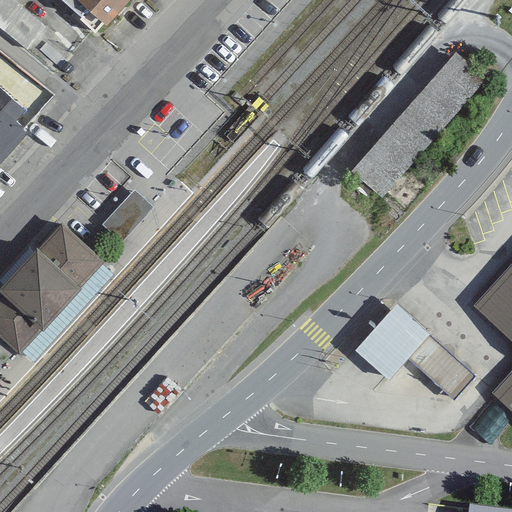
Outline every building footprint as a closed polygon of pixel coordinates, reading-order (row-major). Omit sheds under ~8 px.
[(20,0),(0,0),(0,23),(29,44),(47,19),(20,0)] [(81,0),(104,21),(123,0),(81,0)] [(460,60),(360,166),(383,187),(483,81),(460,60)] [(0,79),(0,171),(45,117),(0,79)] [(131,186),(104,223),(125,238),(152,201),(131,186)] [(62,220),(0,288),(0,326),(21,345),(102,256),(62,220)] [(511,360),(486,389),(511,412),(511,265),(472,308),(511,344),(511,360)] [(431,328),(397,297),(355,343),(389,375),(408,353),(431,328)] [(477,369),(431,328),(408,353),(455,394),(477,369)] [(470,511),(511,511),(511,505),(472,500),(470,511)]
